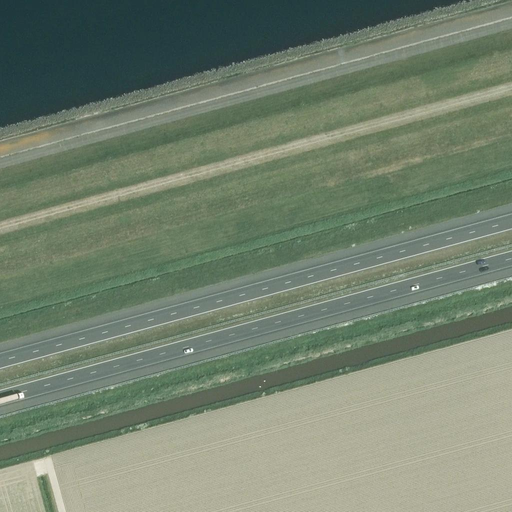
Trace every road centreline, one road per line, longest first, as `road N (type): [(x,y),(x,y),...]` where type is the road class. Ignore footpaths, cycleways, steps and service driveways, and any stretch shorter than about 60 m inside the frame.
road 1 (track): [(0,226),(511,86)]
road 2 (motorway): [(511,222),(0,361)]
road 3 (motorway): [(0,398),(511,259)]
